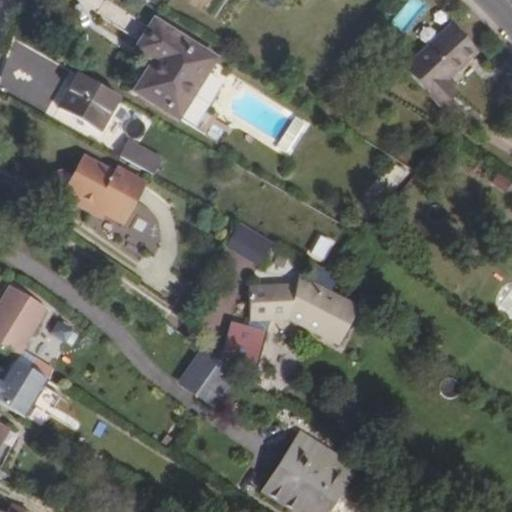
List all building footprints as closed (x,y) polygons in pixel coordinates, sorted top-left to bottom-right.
[(408,0),(390,23),(404,34),(426,7),(417,0),(408,0)] [(177,119),(214,60),(154,22),(137,50),(155,61),(135,92),(177,119)] [(477,54),(451,26),(403,69),(440,110),(456,94),(445,82),(477,54)] [(119,99),(77,75),(57,109),(99,133),(119,99)] [(481,132),(488,121),(472,111),(465,122),(481,132)] [(162,160),(127,141),(119,157),(153,176),(162,160)] [(50,186),(51,192),(73,204),(93,215),(96,210),(105,215),(124,226),(146,186),(115,169),(113,174),(82,157),(71,176),(63,172),(57,173),(50,186)] [(105,215),(96,210),(93,215),(102,220),(105,215)] [(239,222),(221,249),(259,270),(277,244),(239,222)] [(302,280),(319,290),(329,271),(312,262),(302,280)] [(261,380),(268,320),(288,319),(342,347),(362,312),(319,290),(302,280),(298,278),(296,287),(248,290),(249,320),(248,332),(232,330),(228,358),(261,380)] [(170,307),(178,312),(194,288),(186,283),(170,307)] [(47,310),(9,288),(0,302),(0,354),(15,364),(47,310)] [(234,373),(203,352),(180,385),(211,406),(234,373)] [(49,385),(11,361),(0,378),(0,405),(26,421),(49,385)] [(327,511),(355,469),(300,434),(262,493),(291,511),(327,511)]
